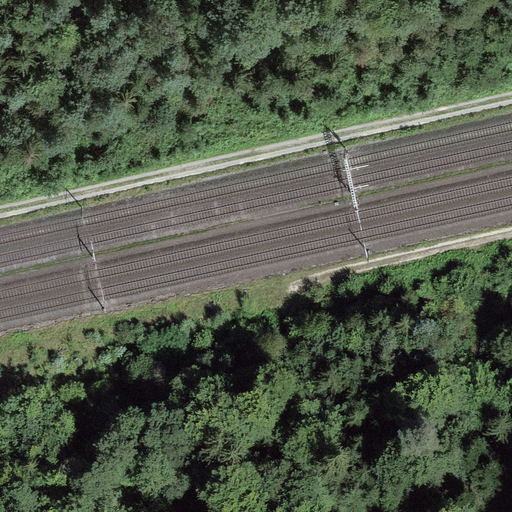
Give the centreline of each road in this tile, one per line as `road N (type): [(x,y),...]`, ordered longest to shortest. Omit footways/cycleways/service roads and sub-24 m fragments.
road 1 (track): [(0,210),(511,96)]
road 2 (track): [(318,279),(511,235)]
